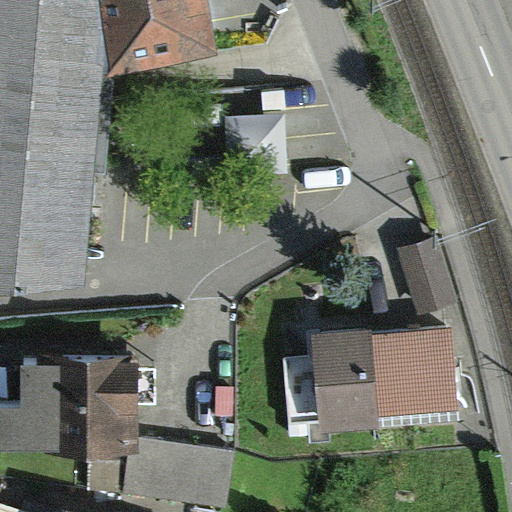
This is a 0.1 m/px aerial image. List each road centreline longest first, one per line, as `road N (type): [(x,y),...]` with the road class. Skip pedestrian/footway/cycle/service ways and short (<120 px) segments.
road 1 (residential): [(311,0),(376,173),(369,200),(221,284)]
road 2 (secondary): [(511,112),(467,0)]
